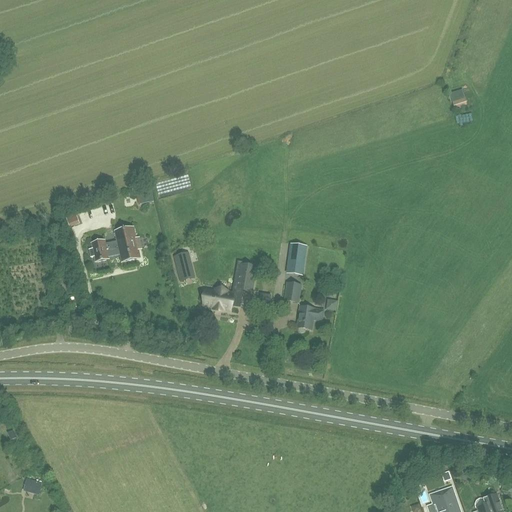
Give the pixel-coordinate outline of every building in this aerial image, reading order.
[(455,112),(467,108),(465,102),(453,105),(455,112)] [(149,188),(136,191),(139,205),(152,202),(149,188)] [(122,263),(140,259),(133,228),(115,232),(117,243),(105,245),(104,242),(91,245),(93,250),(89,251),(91,258),(94,257),(95,263),(109,260),(108,258),(120,255),(122,263)] [(307,248),(291,246),(287,273),(303,276),(307,248)] [(188,255),(175,258),(180,281),(194,278),(188,255)] [(191,257),(194,269),(203,267),(201,255),(191,257)] [(227,295),(228,293),(228,292),(227,292),(224,292),(220,291),(219,291),(216,290),(215,290),(215,291),(215,292),(206,291),(203,307),(213,308),(213,310),(223,312),(224,310),(230,311),(231,306),(240,308),(243,292),(252,294),(256,268),(249,267),(241,266),(238,284),(234,283),(232,295),(227,295)] [(286,283),(284,301),(299,304),(302,286),(286,283)] [(324,311),(315,310),(301,308),(297,329),(299,330),(299,332),(300,333),(302,334),(303,334),(304,333),(305,331),(312,331),(313,321),(322,322),(324,311)] [(222,346),(230,348),(235,328),(226,326),(222,346)] [(234,330),(231,354),(244,356),(247,331),(234,330)] [(39,494),(42,484),(31,480),(28,490),(39,494)] [(459,511),(452,488),(430,496),(433,506),(436,505),(438,511),(459,511)] [(478,511),(476,511),(492,511),(501,508),(496,495),(483,500),(480,499),(476,501),(475,505),(476,509),(477,509),(478,511)]
